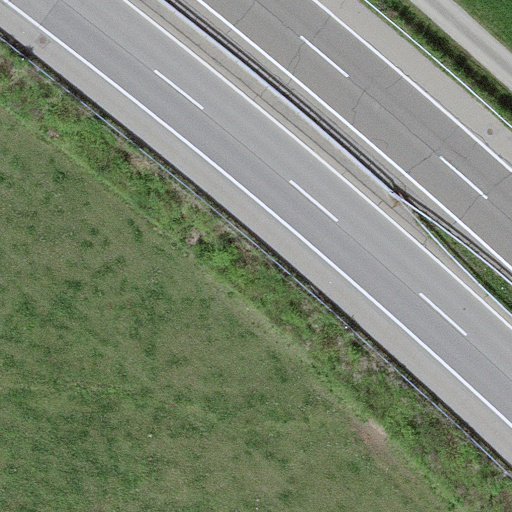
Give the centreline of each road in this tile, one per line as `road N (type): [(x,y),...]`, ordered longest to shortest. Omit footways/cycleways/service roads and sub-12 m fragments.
road 1 (motorway): [(62,0),(276,171),(511,379)]
road 2 (motorway): [(511,219),(257,0)]
